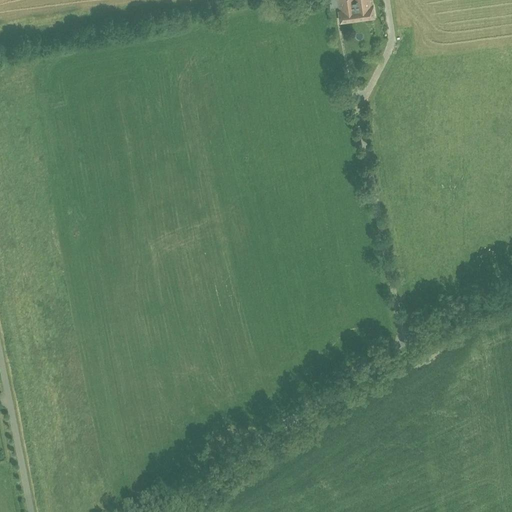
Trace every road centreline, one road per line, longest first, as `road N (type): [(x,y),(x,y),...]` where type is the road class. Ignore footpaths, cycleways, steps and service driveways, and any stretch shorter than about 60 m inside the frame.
road 1 (tertiary): [(160,511),(429,325),(511,283)]
road 2 (unclassified): [(33,511),(0,341)]
